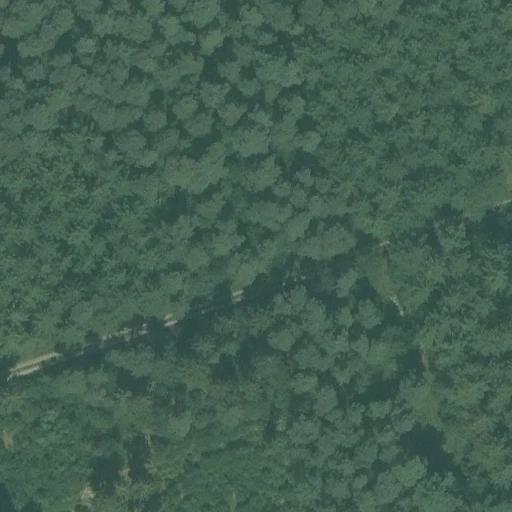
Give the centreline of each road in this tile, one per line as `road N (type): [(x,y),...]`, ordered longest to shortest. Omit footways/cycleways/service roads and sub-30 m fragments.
road 1 (track): [(511,201),(0,373)]
road 2 (track): [(392,242),(481,511)]
